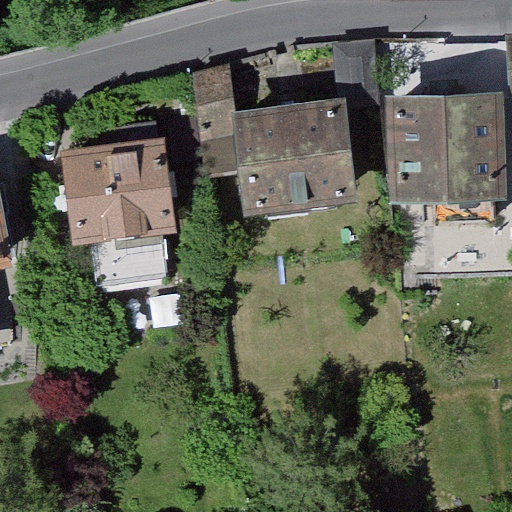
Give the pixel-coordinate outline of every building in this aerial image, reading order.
[(333,44),(337,97),(338,101),(339,101),(340,107),(341,110),(378,108),(374,41),(333,44)] [(387,98),(388,197),(503,196),(502,97),(387,98)] [(237,116),(250,207),(353,192),(340,107),(339,101),(338,101),(237,116)] [(63,140),(72,223),(182,212),(174,128),(63,140)] [(0,237),(9,236),(0,182),(0,237)]
